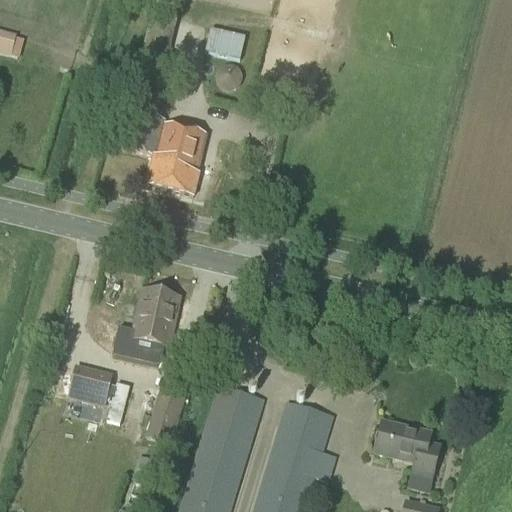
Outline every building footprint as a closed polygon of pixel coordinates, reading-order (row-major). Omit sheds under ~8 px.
[(161,82),(176,21),(151,15),(136,76),(161,82)] [(0,57),(18,59),(21,36),(0,33),(0,57)] [(192,200),(198,179),(196,178),(206,139),(162,128),(163,124),(124,114),(115,151),(152,160),(145,189),(192,200)] [(166,350),(177,302),(143,295),(133,343),(166,350)] [(103,412),(111,379),(74,369),(66,403),(103,412)] [(230,511),(263,404),(215,391),(178,511),(230,511)] [(170,450),(184,403),(158,396),(144,442),(170,450)] [(285,406),(252,511),(305,511),(315,483),(322,458),(333,421),(285,406)] [(431,483),(439,449),(428,447),(430,437),(380,425),(372,457),(413,467),(411,478),(431,483)]
